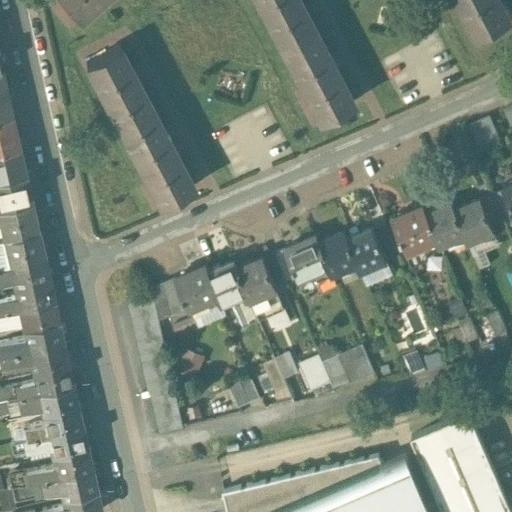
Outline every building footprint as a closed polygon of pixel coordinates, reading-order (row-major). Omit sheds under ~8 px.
[(65,0),(81,18),(94,7),(91,3),(94,0),(65,0)] [(258,0),(283,46),(317,28),(310,14),(305,16),(297,1),(298,0),(258,0)] [(462,0),(480,32),(511,15),(511,11),(505,0),(502,0),(500,1),(499,0),(462,0)] [(325,44),(317,28),(283,46),(320,117),(355,99),(346,83),(342,85),(335,72),(339,70),(333,58),(328,61),(321,46),(325,44)] [(132,76),(124,61),(128,58),(120,42),(85,61),(123,131),(157,113),(149,98),(145,100),(138,86),(142,84),(136,73),(132,76)] [(3,83),(0,83),(0,116),(10,115),(3,83)] [(490,112),(472,120),(481,137),(498,129),(490,112)] [(157,113),(123,131),(160,201),(194,183),(187,168),(183,170),(175,156),(179,154),(173,143),(169,145),(162,131),(166,129),(157,113)] [(10,115),(0,116),(0,149),(17,145),(10,115)] [(0,149),(0,178),(23,173),(17,145),(0,149)] [(23,173),(0,178),(0,206),(29,200),(23,173)] [(494,191),(481,197),(492,222),(505,216),(494,191)] [(481,196),(455,207),(466,232),(469,240),(495,228),(492,222),(481,197),(481,196)] [(29,200),(0,206),(0,218),(1,222),(4,235),(35,228),(29,200)] [(452,200),(427,211),(437,235),(440,243),(441,243),(466,232),(455,207),(452,200)] [(423,203),(394,216),(401,233),(400,234),(402,239),(404,238),(408,248),(437,235),(427,211),(423,203)] [(373,225),(348,236),(358,261),(361,268),(387,257),(373,225)] [(35,228),(4,235),(10,263),(42,256),(35,228)] [(320,239),(319,239),(333,272),(358,261),(348,236),(344,229),(320,239)] [(317,232),(286,245),(287,246),(294,263),(293,263),(295,268),(296,268),(298,273),(305,289),(316,284),(318,278),(333,272),(319,239),(320,239),(317,232)] [(0,235),(0,264),(10,263),(4,235),(0,235)] [(437,235),(408,248),(414,261),(427,256),(430,247),(439,243),(444,254),(445,254),(441,243),(440,243),(437,235)] [(287,246),(275,251),(287,278),(298,273),(296,268),(295,268),(293,263),(294,263),(287,246)] [(264,255),(238,266),(248,291),(251,298),(278,287),(264,255)] [(42,256),(10,263),(13,275),(15,283),(46,276),(42,256)] [(234,259),(209,270),(219,293),(223,301),(248,291),(238,266),(234,259)] [(205,261),(175,274),(183,293),(182,293),(184,297),(185,296),(189,306),(219,293),(209,270),(205,261)] [(0,264),(0,278),(13,275),(10,263),(0,264)] [(46,276),(15,283),(17,291),(20,305),(51,298),(46,276)] [(17,291),(0,294),(0,309),(20,305),(17,291)] [(153,295),(130,300),(160,430),(183,425),(153,295)] [(51,298),(20,305),(23,318),(24,326),(56,319),(51,298)] [(20,305),(0,309),(0,323),(23,318),(20,305)] [(271,311),(277,328),(294,322),(288,305),(271,311)] [(498,308),(488,312),(497,334),(507,329),(498,308)] [(471,314),(460,319),(468,340),(479,335),(471,314)] [(56,319),(24,326),(26,332),(29,347),(61,340),(56,319)] [(26,332),(0,338),(0,352),(0,354),(29,347),(26,332)] [(61,340),(29,347),(32,358),(34,369),(65,362),(61,340)] [(363,341),(338,352),(349,378),(350,380),(375,370),(363,341)] [(177,368),(197,375),(205,351),(185,344),(177,368)] [(0,353),(0,363),(5,363),(5,364),(32,358),(29,347),(0,354),(0,353)] [(338,352),(322,359),(334,385),(349,378),(338,352)] [(288,385),(276,356),(264,361),(276,390),(288,385)] [(65,362),(34,369),(36,376),(39,389),(70,382),(65,362)] [(239,404),(261,395),(252,373),(230,382),(239,404)] [(36,376),(0,385),(0,397),(39,389),(36,376)] [(70,382),(39,389),(42,402),(44,411),(75,403),(70,382)] [(39,389),(0,397),(0,412),(42,402),(39,389)] [(75,403),(44,411),(46,421),(48,431),(80,424),(75,403)] [(511,511),(511,505),(470,408),(412,434),(446,511),(511,511)] [(46,421),(33,424),(35,434),(48,431),(46,421)] [(80,424),(48,431),(51,442),(53,453),(85,446),(80,424)] [(48,431),(35,434),(37,445),(51,442),(48,431)] [(85,446),(53,453),(55,463),(58,474),(89,467),(85,446)] [(266,511),(435,511),(408,450),(383,461),(266,511)] [(379,451),(223,487),(228,511),(266,511),(383,461),(379,451)] [(55,463),(47,465),(46,461),(41,462),(45,477),(58,474),(55,463)] [(89,467),(58,474),(61,488),(63,495),(94,487),(89,467)] [(28,474),(16,477),(18,483),(29,480),(28,474)] [(45,477),(32,480),(35,494),(61,488),(58,474),(45,477)] [(18,483),(11,484),(14,499),(35,494),(32,480),(18,483)] [(94,487),(63,495),(64,502),(66,511),(87,511),(99,509),(94,487)] [(66,511),(64,502),(42,507),(42,511),(66,511)]
